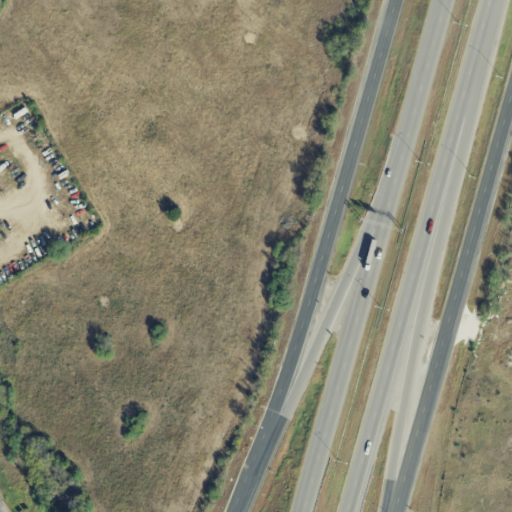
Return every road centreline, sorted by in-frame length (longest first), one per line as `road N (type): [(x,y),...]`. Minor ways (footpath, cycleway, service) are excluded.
road 1 (secondary): [(399,0),(289,368),(236,511)]
road 2 (motorway): [(350,511),(468,99)]
road 3 (motorway): [(391,511),(468,99)]
road 4 (secondary): [(402,511),(511,114)]
road 5 (motorway): [(386,196),(241,498)]
road 6 (motorway): [(386,196),(298,511)]
road 7 (motorway): [(440,0),(386,196)]
